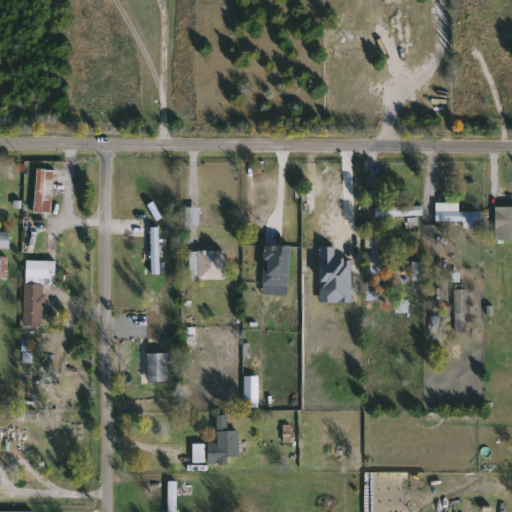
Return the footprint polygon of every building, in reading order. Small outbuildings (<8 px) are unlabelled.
[(483,40),(511,40),(511,22),(484,22),(483,40)] [(54,170),(54,214),(35,214),(36,170),(54,170)] [(460,203),(460,211),(484,211),(484,221),(437,221),(437,203),(460,203)] [(424,207),(424,216),(377,216),(377,207),(424,207)] [(511,241),(497,241),(497,207),(511,207),(511,241)] [(187,226),(187,209),(220,209),(220,216),(235,216),(235,226),(187,226)] [(359,211),(321,211),(321,229),(359,229),(359,211)] [(277,218),(294,218),(294,227),(261,227),(261,212),(277,212),(277,218)] [(161,274),(152,274),(152,228),(161,228),(161,274)] [(0,232),(12,232),(12,249),(0,249),(0,232)] [(386,274),(368,274),(368,255),(386,255),(386,274)] [(0,257),(9,257),(9,276),(0,276),(0,257)] [(25,260),(54,261),(54,283),(43,282),(41,326),(22,325),(25,260)] [(350,264),(350,282),(312,282),(312,264),(350,264)] [(456,333),(456,285),(468,285),(468,333),(456,333)] [(170,354),(170,381),(148,381),(148,354),(170,354)] [(240,431),(240,458),(230,458),(230,464),(194,464),(194,444),(207,444),(218,444),(218,416),(228,416),(228,431),(240,431)] [(165,511),(165,481),(174,481),(174,511),(165,511)] [(170,511),(179,511),(179,483),(170,483),(170,511)]
